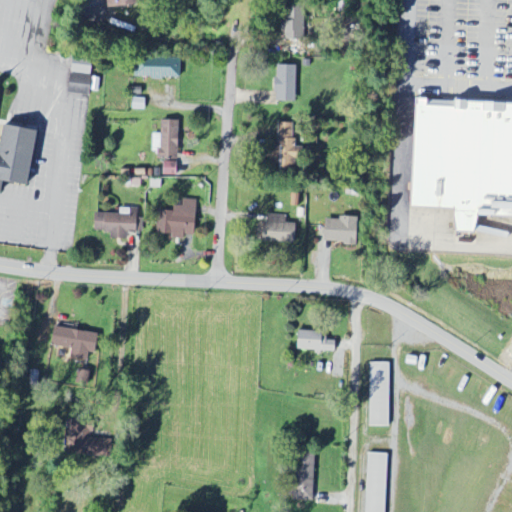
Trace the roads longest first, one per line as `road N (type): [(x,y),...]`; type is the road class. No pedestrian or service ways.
road 1 (tertiary): [(511,377),(381,301),(334,288),(0,265)]
road 2 (residential): [(218,282),(234,31)]
road 3 (residential): [(348,511),(359,294)]
